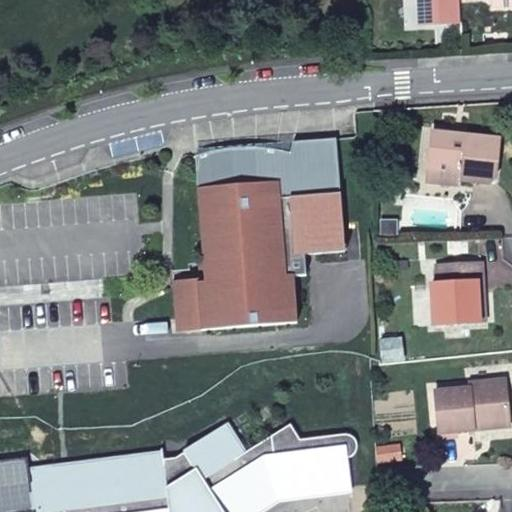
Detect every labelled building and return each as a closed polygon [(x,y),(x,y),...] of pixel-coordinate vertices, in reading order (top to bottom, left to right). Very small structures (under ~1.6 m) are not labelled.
[(422,0),(424,25),(431,25),(429,0),(422,0)] [(429,0),(431,25),(462,23),(461,0),(429,0)] [(511,9),(511,0),(493,0),(494,10),(511,9)] [(431,135),(427,176),(458,179),(458,182),(487,185),(495,179),(498,142),(431,135)] [(175,282),(179,334),(298,325),(295,278),(307,277),(306,256),(346,253),(339,140),(295,143),(293,154),(241,148),(198,157),(207,283),(200,284),(201,280),(175,282)] [(458,179),(427,176),(426,185),(457,188),(458,182),(458,179)] [(396,214),(381,215),(382,243),(397,242),(396,214)] [(481,263),(445,265),(446,284),(435,285),(430,285),(433,327),(478,324),(476,283),(482,283),(481,263)] [(446,284),(445,265),(435,266),(435,285),(446,284)] [(473,424),(508,421),(504,379),(468,383),(469,388),(433,392),(437,433),(474,430),(473,424)] [(174,460),(64,470),(67,504),(60,505),(59,489),(31,493),(32,511),(168,511),(213,506),(216,511),(253,511),(276,499),(348,489),(344,461),(355,454),(354,440),(343,436),(297,442),(289,427),(238,457),(221,428),(181,455),(192,471),(185,476),(174,460)] [(181,455),(174,460),(185,476),(192,471),(181,455)] [(67,504),(64,470),(29,475),(31,493),(59,489),(60,505),(67,504)]
